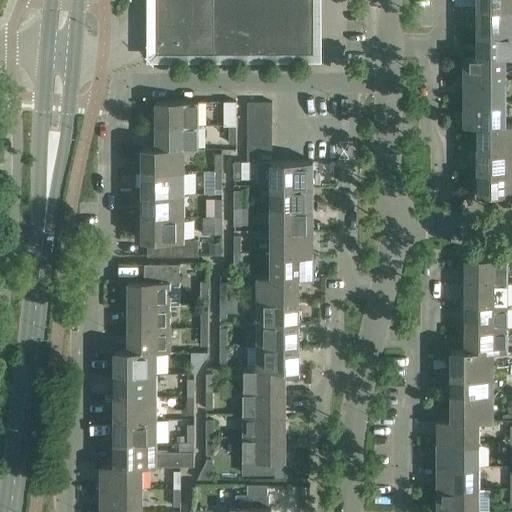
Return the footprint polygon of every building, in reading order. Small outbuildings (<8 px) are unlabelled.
[(154,0),(154,51),(151,51),(151,53),(154,53),(154,56),(156,56),(156,53),(313,53),(313,56),(315,56),(315,53),(318,53),(318,51),(315,51),(314,0),(154,0)] [(511,8),(511,0),(477,0),(478,9),(511,8)] [(511,31),(511,8),(478,9),(478,32),(511,31)] [(511,55),(511,31),(478,32),(478,54),(478,55),(506,55),(506,56),(511,55)] [(506,78),(506,56),(506,55),(478,55),(478,54),(464,54),(464,78),(506,78)] [(464,78),(464,101),(506,101),(506,78),(464,78)] [(156,124),(198,124),(198,100),(156,100),(156,124)] [(224,124),(229,124),(236,124),(236,100),(224,100),(224,124)] [(272,113),(272,101),(248,101),(248,113),(272,113)] [(506,123),(506,101),(464,101),(464,125),(478,125),(478,124),(506,124),(506,123)] [(248,113),(248,124),(272,125),(272,113),(248,113)] [(478,147),(511,146),(511,122),(506,123),(506,124),(478,124),(478,125),(478,147)] [(184,147),(184,148),(198,148),(198,124),(156,124),(156,146),(156,147),(184,147)] [(248,136),(272,137),(272,125),(248,124),(248,136)] [(272,137),(248,136),(248,148),(272,148),(272,137)] [(156,147),(156,146),(143,146),(143,170),(184,170),(184,148),(184,147),(156,147)] [(511,169),(511,146),(478,147),(478,170),(511,169)] [(259,160),(272,160),(272,148),(248,148),(248,160),(259,160)] [(272,160),(259,160),(259,184),(271,184),(313,184),(313,160),(306,160),(272,160)] [(511,169),(478,170),(478,193),(511,193),(511,169)] [(184,170),(143,170),(143,193),(184,193),(184,170)] [(271,207),(313,207),(313,184),(271,184),(271,207)] [(184,193),(143,193),(143,216),(184,216),(184,193)] [(271,230),(313,230),(313,207),(271,207),(271,230)] [(184,216),(143,216),(143,240),(148,240),(184,240),(184,216)] [(271,253),(313,253),(313,230),(271,230),(271,253)] [(148,240),(148,255),(184,255),(198,255),(198,240),(184,240),(148,240)] [(299,276),(299,277),(313,277),(313,253),(271,253),(271,275),(271,276),(299,276)] [(466,258),(466,282),(508,282),(507,258),(466,258)] [(129,280),(129,304),(170,304),(170,281),(180,281),(180,263),(144,263),(144,280),(129,280)] [(271,276),(271,275),(257,275),(257,299),(299,299),(299,277),(299,276),(271,276)] [(466,282),(465,304),(508,304),(508,282),(466,282)] [(257,322),(299,322),(299,299),(257,299),(257,322)] [(170,327),(170,304),(129,304),(129,327),(170,327)] [(465,304),(465,327),(508,327),(508,304),(465,304)] [(257,345),(299,345),(299,322),(257,322),(245,322),(245,345),(257,345)] [(129,327),(129,349),(129,350),(157,350),(157,351),(170,351),(170,327),(129,327)] [(465,327),(465,348),(465,350),(493,350),(493,351),(508,351),(508,327),(465,327)] [(258,345),(248,345),(248,367),(258,366),(258,368),(299,368),(299,345),(258,345)] [(493,373),(493,351),(493,350),(465,350),(465,348),(452,349),(452,373),(493,373)] [(157,373),(157,351),(157,350),(129,350),(129,349),(115,349),(115,373),(157,373)] [(196,372),(208,351),(192,351),(191,371),(196,372)] [(248,367),(244,367),(244,391),(285,391),(285,378),(299,378),(299,369),(299,368),(258,368),(258,366),(248,367)] [(157,396),(157,373),(115,373),(115,396),(157,396)] [(452,373),(451,395),(493,395),(493,373),(452,373)] [(244,414),(285,414),(285,391),(244,391),(244,414)] [(451,395),(451,419),(479,419),(479,420),(493,420),(493,395),(451,395)] [(115,396),(115,419),(157,419),(157,396),(115,396)] [(285,414),(244,414),(244,437),(285,437),(285,414)] [(479,442),(479,420),(479,419),(451,419),(438,418),(438,442),(479,442)] [(157,442),(157,419),(115,419),(115,442),(157,442)] [(285,437),(244,437),(244,460),(244,474),(277,474),(277,460),(285,460),(285,437)] [(143,465),(157,465),(194,465),(194,450),(157,450),(157,442),(115,442),(115,464),(143,464),(143,465)] [(479,442),(438,442),(438,464),(479,464),(479,442)] [(143,464),(115,464),(101,464),(101,487),(143,487),(143,465),(143,464)] [(479,487),(479,464),(438,464),(438,487),(479,487)] [(236,506),(230,506),(230,511),(271,511),(272,506),(269,506),(269,493),(268,493),(268,485),(248,485),(248,494),(236,494),(236,506)] [(101,510),(143,510),(143,487),(101,487),(101,510)] [(490,487),(479,487),(438,487),(438,510),(479,510),(490,510),(490,487)]
